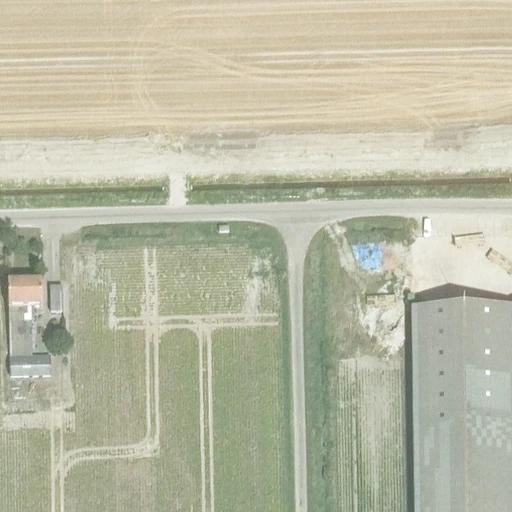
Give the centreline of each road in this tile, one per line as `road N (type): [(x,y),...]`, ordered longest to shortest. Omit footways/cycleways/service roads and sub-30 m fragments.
road 1 (unclassified): [(302,511),(295,212)]
road 2 (unclassified): [(295,212),(0,220)]
road 3 (unclassified): [(511,210),(295,212)]
